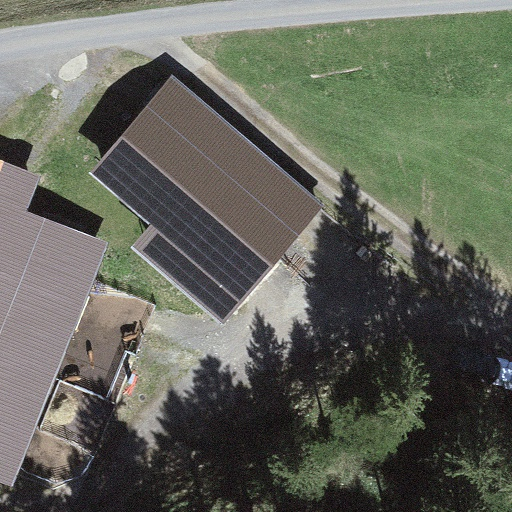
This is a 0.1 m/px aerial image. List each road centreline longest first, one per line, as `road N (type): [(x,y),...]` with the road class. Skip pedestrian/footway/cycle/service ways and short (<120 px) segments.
road 1 (track): [(85,511),(166,366),(321,318),(511,339)]
road 2 (track): [(158,23),(511,311)]
road 3 (unclassified): [(452,0),(0,37)]
